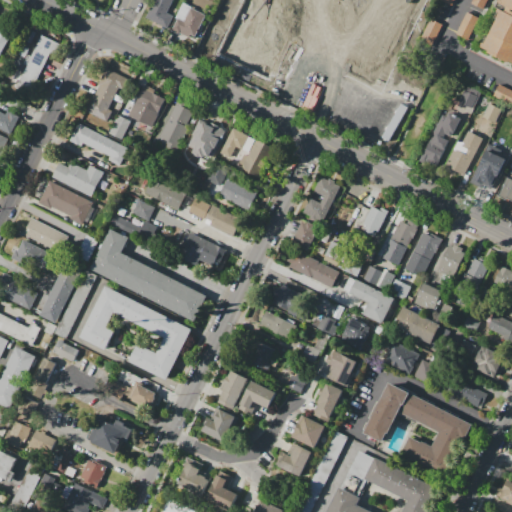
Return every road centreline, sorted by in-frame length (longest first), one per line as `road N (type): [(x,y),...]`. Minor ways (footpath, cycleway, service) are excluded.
road 1 (residential): [(511,234),(41,0)]
road 2 (residential): [(315,138),(127,511)]
road 3 (residential): [(98,28),(0,226)]
